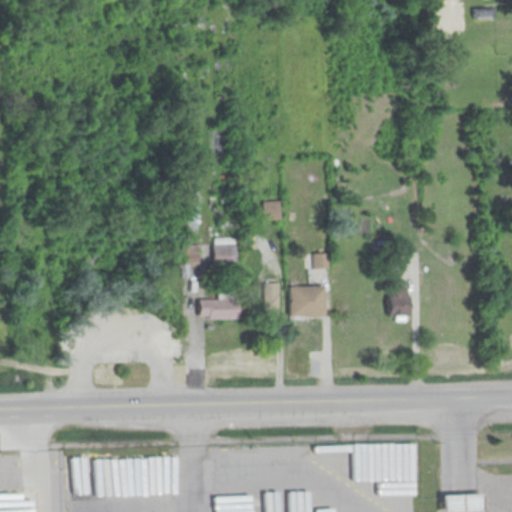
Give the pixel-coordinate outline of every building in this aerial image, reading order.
[(491,18),(491,10),(473,8),(472,17),(491,18)] [(196,189),(184,189),(184,223),(195,223),(196,189)] [(260,203),(275,202),(276,219),(261,220),(260,203)] [(232,262),(232,237),(209,237),(209,262),(232,262)] [(184,262),(195,262),(195,245),(184,245),(184,262)] [(310,253),(325,253),(326,269),(311,270),(310,253)] [(275,307),(275,283),(258,283),(258,307),(275,307)] [(285,287),(321,287),(321,317),(286,318),(285,287)] [(405,321),(405,287),(385,287),(385,321),(405,321)] [(234,318),(234,298),(195,298),(195,318),(234,318)] [(478,511),(478,494),(438,494),(438,511),(478,511)]
